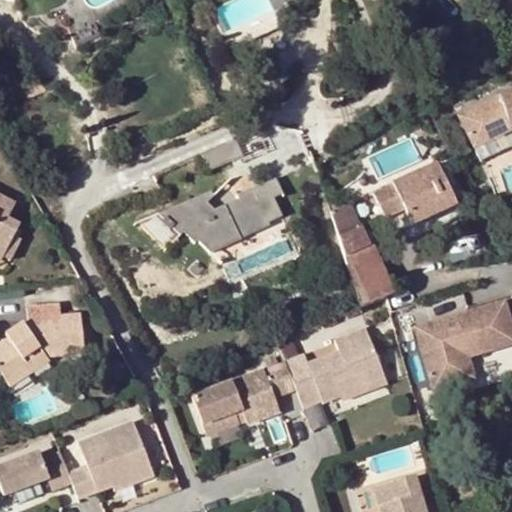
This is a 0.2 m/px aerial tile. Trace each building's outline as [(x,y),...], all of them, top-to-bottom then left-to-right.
[(0,0),(0,5),(10,9),(13,0),(0,0)] [(279,26),(272,11),(227,32),(235,48),(279,26)] [(511,91),(498,96),(458,117),(473,148),(508,131),(507,128),(511,127),(511,91)] [(259,132),(235,142),(242,157),(231,161),(234,167),(268,153),(259,132)] [(235,142),(201,156),(208,172),(231,161),(242,157),(235,142)] [(380,170),(417,161),(413,143),(376,152),(380,170)] [(433,164),(392,184),(372,194),(384,220),(404,211),(412,229),(455,208),(433,164)] [(213,196),(209,192),(157,215),(178,237),(182,233),(193,244),(196,242),(209,255),(240,241),(239,240),(268,228),(268,224),(281,218),(273,199),(282,195),(275,179),(236,196),(237,199),(209,213),(203,207),(213,196)] [(0,257),(2,259),(15,235),(20,225),(7,219),(14,204),(0,196),(0,257)] [(350,204),(331,213),(344,259),(369,248),(350,204)] [(22,239),(15,235),(2,259),(10,263),(22,239)] [(344,259),(359,310),(382,300),(394,293),(372,245),(369,248),(344,259)] [(445,318),(421,325),(440,392),(477,380),(471,360),(511,346),(511,319),(506,300),(471,311),(457,315),(460,326),(448,330),(445,318)] [(14,334),(7,339),(0,343),(0,377),(8,391),(53,362),(83,359),(78,315),(60,316),(58,304),(25,308),(26,321),(11,330),(14,334)] [(4,335),(7,339),(14,334),(11,330),(4,335)] [(301,356),(281,363),(292,394),(299,412),(319,404),(319,407),(330,403),(327,391),(346,384),(349,394),(379,384),(372,357),(362,331),(329,344),(335,358),(306,369),(301,356)] [(372,357),(379,384),(381,383),(372,357)] [(292,394),(281,363),(188,399),(202,438),(234,426),(230,416),(237,413),(242,423),(243,427),(275,415),(271,401),(292,394)] [(332,406),(381,390),(379,384),(349,394),(346,384),(327,391),(330,403),(332,406)] [(230,416),(234,426),(242,423),(237,413),(230,416)] [(139,476),(151,471),(132,425),(122,428),(139,476)] [(78,502),(114,489),(110,476),(126,471),(131,479),(139,476),(122,428),(92,440),(97,450),(81,456),(85,468),(67,474),(71,486),(78,502)] [(97,450),(92,440),(78,445),(81,456),(97,450)] [(67,474),(59,455),(40,461),(37,454),(0,468),(0,492),(3,498),(47,482),(52,494),(71,486),(67,474)] [(115,492),(141,482),(139,476),(131,479),(126,471),(110,476),(114,489),(115,492)] [(139,476),(141,482),(153,478),(151,471),(139,476)] [(422,511),(412,476),(371,487),(378,511),(422,511)] [(364,489),(370,511),(378,511),(371,487),(364,489)]
